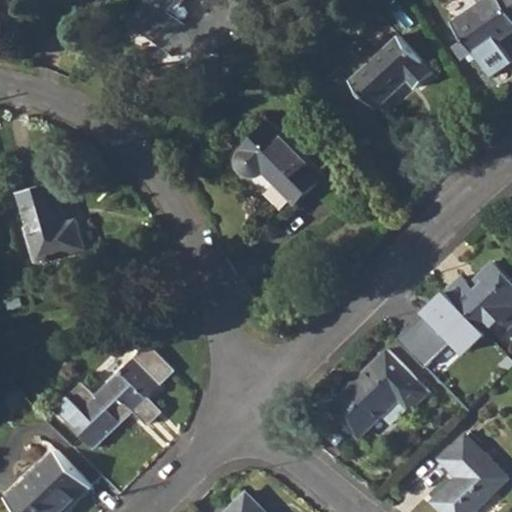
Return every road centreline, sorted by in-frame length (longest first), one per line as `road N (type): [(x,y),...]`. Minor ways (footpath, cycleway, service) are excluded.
road 1 (residential): [(0,92),(78,112),(132,150),(168,196),(204,267),(246,410)]
road 2 (residential): [(511,165),(246,410)]
road 3 (residential): [(356,511),(277,451),(246,410)]
road 4 (residential): [(246,410),(150,511)]
